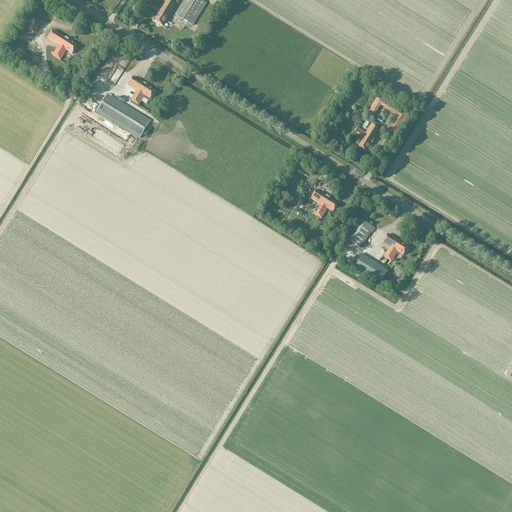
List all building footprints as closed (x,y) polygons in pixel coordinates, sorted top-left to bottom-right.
[(177,5),(174,3),(174,2),(178,4),(180,0),(170,0),(171,0),(170,1),(168,0),(167,0),(154,22),(163,27),(177,5)] [(193,26),(207,4),(200,0),(184,0),(175,15),(193,26)] [(34,34),(43,21),(33,14),(24,27),(34,34)] [(72,54),(77,46),(53,31),(48,39),(59,46),(53,56),(60,60),(66,51),(72,54)] [(29,74),(35,65),(24,58),(18,68),(29,74)] [(150,99),(155,91),(133,77),(128,86),(136,91),(130,101),(138,106),(144,96),(150,99)] [(107,95),(96,112),(140,139),(150,122),(107,95)] [(372,113),(379,102),(375,100),(369,111),(372,113)] [(384,121),(387,116),(382,112),(378,118),(384,121)] [(365,117),(362,121),(358,126),(361,128),(368,119),(365,117)] [(366,152),(380,130),(371,125),(366,134),(356,128),(351,135),(361,142),(358,147),(366,152)] [(95,138),(99,132),(88,126),(84,132),(95,138)] [(303,192),(306,187),(301,184),(298,189),(303,192)] [(333,213),(339,204),(316,191),(311,199),(320,204),(314,214),(322,219),(328,209),(333,213)] [(361,221),(349,241),(361,249),(371,232),(372,233),(375,229),(361,221)] [(403,256),(409,247),(388,235),(383,243),(390,248),(384,257),(392,262),(398,252),(403,256)] [(378,248),(377,251),(373,249),(370,254),(377,258),(382,250),(378,248)] [(360,255),(352,268),(380,285),(388,272),(384,270),(360,255)]
